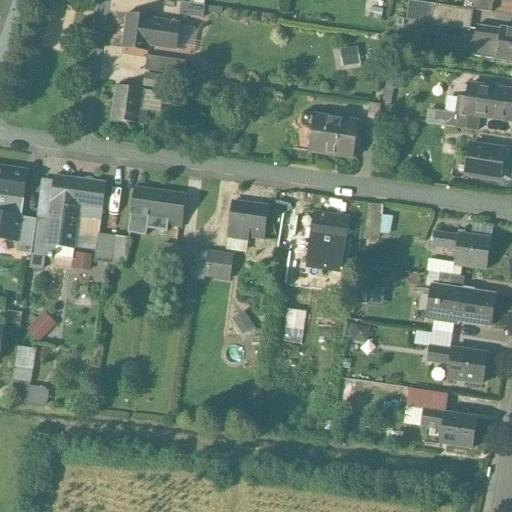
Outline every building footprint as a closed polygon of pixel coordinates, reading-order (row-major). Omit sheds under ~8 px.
[(463,0),(463,9),(474,10),(492,13),(493,0),(463,0)] [(205,6),(182,3),(179,15),(203,19),(205,6)] [(463,9),(434,5),(431,26),(471,32),(474,10),(463,9)] [(180,24),(153,20),(154,18),(127,14),(122,48),(149,52),(150,47),(176,51),(180,24)] [(511,29),(500,28),(500,30),(476,26),(472,56),(511,61),(511,29)] [(343,48),(345,65),(360,64),(359,47),(343,48)] [(187,62),(147,56),(145,71),(185,77),(187,62)] [(405,72),(392,71),(390,86),(388,86),(385,104),(394,106),(397,89),(403,90),(405,72)] [(148,75),(146,87),(165,90),(166,78),(148,75)] [(143,91),(117,87),(112,120),(144,125),(146,110),(141,109),(143,91)] [(491,90),(467,87),(465,100),(480,102),(490,103),(491,90)] [(511,91),(492,89),(491,90),(490,103),(489,109),(487,119),(511,122),(511,91)] [(358,123),(314,117),(309,153),(353,160),(358,123)] [(470,146),(447,142),(445,156),(468,160),(470,146)] [(504,150),(471,145),(470,146),(468,160),(465,177),(499,182),(504,150)] [(27,172),(0,168),(0,214),(1,214),(6,215),(7,203),(22,205),(27,172)] [(107,184),(54,177),(48,220),(51,221),(48,245),(57,246),(55,257),(73,260),(74,248),(75,248),(76,236),(79,220),(76,220),(76,217),(101,221),(107,184)] [(153,193),(134,191),(129,234),(147,236),(148,230),(153,193)] [(186,197),(153,193),(148,230),(165,232),(165,228),(182,230),(186,197)] [(267,209),(234,205),(231,229),(230,240),(247,242),(248,240),(263,241),(267,209)] [(36,219),(6,215),(1,214),(0,220),(0,226),(19,230),(18,243),(32,245),(36,219)] [(348,220),(314,216),(309,253),(329,256),(329,250),(334,251),(334,254),(337,254),(337,252),(344,252),(348,220)] [(101,221),(76,217),(76,220),(79,220),(76,236),(98,239),(98,235),(99,235),(101,221)] [(48,221),(36,219),(32,245),(31,254),(47,256),(48,245),(51,221),(48,220),(48,221)] [(99,235),(98,235),(98,239),(94,262),(112,265),(116,237),(99,235)] [(456,238),(433,236),(432,249),(455,251),(456,238)] [(130,239),(116,237),(112,265),(125,267),(130,239)] [(490,240),(457,237),(456,238),(455,251),(454,268),(487,271),(490,240)] [(151,244),(142,243),(139,255),(149,257),(151,244)] [(192,251),(161,247),(159,263),(172,264),(170,276),(188,278),(192,251)] [(234,256),(209,253),(206,279),(230,282),(234,256)] [(334,272),(327,271),(323,296),(341,299),(346,272),(335,269),(334,272)] [(464,278),(438,275),(436,290),(462,293),(464,278)] [(462,293),(436,290),(435,298),(423,296),(420,319),(458,324),(458,323),(491,327),(495,297),(462,293)] [(43,310),(28,330),(43,341),(58,322),(43,310)] [(243,334),(255,328),(246,311),(234,318),(243,334)] [(33,382),(37,348),(18,346),(15,380),(33,382)] [(454,353),(430,349),(428,362),(452,365),(454,353)] [(486,355),(454,350),(454,353),(452,365),(450,382),(482,386),(486,355)] [(49,404),(50,388),(29,387),(29,403),(49,404)] [(478,419),(424,411),(422,428),(443,431),(441,445),(473,450),(478,419)] [(424,435),(415,434),(414,442),(423,443),(424,435)]
